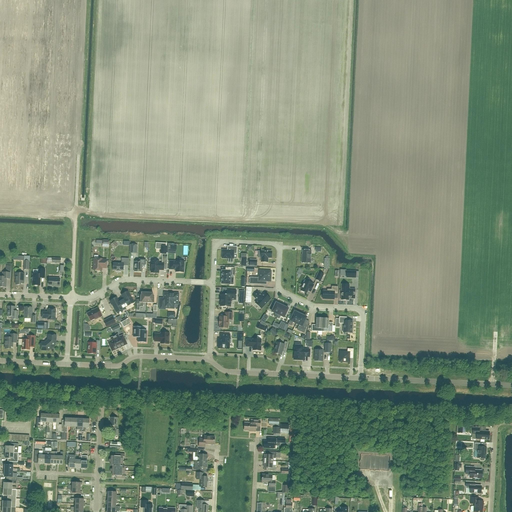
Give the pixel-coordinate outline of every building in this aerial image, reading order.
[(222,254),(222,258),(228,258),(228,263),(232,263),(233,262),(233,254),(236,254),(237,247),(227,246),(227,251),(223,251),(222,252),(222,254)] [(303,250),(302,255),(302,263),(310,263),(311,251),(303,250)] [(261,258),(261,262),(268,263),(268,258),(271,258),(272,252),(261,251),(258,251),(258,258),(261,258)] [(106,268),(107,260),(102,260),(102,259),(94,259),(93,270),(102,271),(102,268),(106,268)] [(145,265),(146,259),(139,259),(139,262),(135,262),(134,272),(141,272),(142,265),(145,265)] [(163,270),(164,264),(159,263),(159,262),(151,261),(151,273),(158,273),(158,270),(163,270)] [(183,272),(184,262),(176,261),(176,262),(170,262),(169,269),(176,269),(176,272),(183,272)] [(124,271),(124,264),(113,263),(113,271),(116,271),(121,272),(121,271),(124,271)] [(225,271),(222,271),(221,284),(230,284),(230,285),(234,285),(234,276),(235,268),(225,267),(225,271)] [(44,278),(45,270),(38,269),(38,274),(33,274),(32,286),(40,286),(40,278),(44,278)] [(271,271),(259,271),(259,278),(250,277),(249,284),(261,285),(261,281),(270,282),(271,271)] [(315,279),(321,282),(324,274),(319,272),(315,279)] [(10,279),(10,273),(3,273),(2,277),(0,276),(0,287),(6,287),(6,279),(10,279)] [(24,284),(24,274),(15,274),(15,278),(16,278),(16,285),(21,285),(21,284),(24,284)] [(59,287),(60,279),(49,278),(49,285),(55,286),(59,287)] [(313,284),(305,280),(305,282),(304,281),(302,284),(303,285),(300,291),(301,291),(301,292),(304,293),(306,293),(308,291),(310,292),(314,285),(312,284),(313,284)] [(354,298),(354,290),(347,290),(347,285),(342,285),(341,300),(345,300),(346,298),(354,298)] [(338,294),(338,287),(331,286),(331,289),(327,289),(327,290),(327,291),(323,291),(323,295),(322,295),(321,295),(321,297),(322,298),(323,298),(323,299),(328,299),(330,299),(334,300),(334,294),(338,294)] [(236,300),(236,291),(227,290),(226,295),(221,295),(220,307),(230,307),(230,300),(236,300)] [(265,293),(262,296),(258,291),(254,296),(258,300),(255,302),(261,308),(270,299),(269,298),(265,293)] [(121,301),(125,307),(133,303),(127,292),(122,295),(124,300),(121,301)] [(143,307),(143,303),(147,303),(147,293),(141,293),(141,295),(140,295),(140,296),(140,303),(140,305),(137,305),(136,310),(139,311),(140,307),(143,307)] [(177,304),(178,294),(165,294),(164,300),(160,299),(160,308),(164,309),(164,308),(171,308),(171,303),(177,304)] [(123,311),(126,309),(125,307),(121,301),(119,303),(116,298),(111,301),(111,302),(111,303),(111,305),(113,305),(118,314),(119,315),(120,314),(122,313),(123,312),(123,311)] [(276,318),(282,306),(281,305),(281,304),(277,302),(277,303),(276,303),(274,306),(273,308),(271,312),(275,314),(274,316),(276,318)] [(282,306),(276,318),(279,319),(280,316),(284,318),(286,314),(287,312),(288,309),(287,308),(288,307),(284,305),(284,306),(282,306)] [(18,319),(18,313),(18,312),(15,311),(15,307),(8,307),(8,317),(12,317),(12,319),(18,319)] [(35,323),(35,316),(31,315),(32,308),(25,307),(25,319),(31,319),(31,323),(35,323)] [(95,320),(102,316),(98,308),(87,313),(91,321),(95,319),(95,320)] [(55,320),(56,310),(48,309),(48,312),(42,312),(42,319),(48,319),(48,320),(55,320)] [(296,324),(300,314),(298,313),(298,312),(295,311),(295,312),(294,311),(288,324),(291,326),(293,322),(296,324)] [(232,320),(232,313),(225,313),(225,317),(220,317),(220,320),(219,320),(219,324),(220,324),(220,328),(227,328),(227,325),(228,325),(228,321),(227,321),(227,320),(232,320)] [(300,314),(296,324),(299,325),(297,330),(304,333),(307,326),(303,324),(306,317),(306,316),(303,315),(300,314)] [(107,327),(115,323),(112,317),(103,321),(107,327)] [(346,318),(339,317),(339,323),(343,324),(343,333),(352,333),(352,321),(346,321),(346,318)] [(120,322),(123,328),(131,323),(128,318),(120,322)] [(322,332),(322,319),(316,318),(316,325),(312,325),(312,331),(322,332)] [(322,319),(322,332),(332,332),(332,326),(328,326),(329,319),(322,319)] [(133,334),(133,337),(138,338),(137,342),(146,343),(147,331),(141,330),(141,327),(134,327),(133,334)] [(169,336),(169,334),(161,333),(161,335),(155,334),(155,340),(160,340),(161,341),(161,343),(168,344),(168,339),(169,339),(169,336)] [(17,343),(17,335),(10,334),(10,338),(5,338),(4,345),(5,345),(5,349),(11,349),(11,347),(13,347),(13,343),(17,343)] [(56,343),(56,335),(48,335),(48,340),(45,343),(41,342),(41,343),(40,344),(39,345),(40,346),(40,347),(41,347),(41,350),(47,351),(50,348),(51,350),(54,347),(53,346),(56,343)] [(119,338),(118,335),(111,338),(112,341),(108,343),(112,351),(113,350),(114,350),(116,349),(126,344),(123,336),(119,338)] [(219,339),(218,342),(218,347),(219,348),(229,348),(229,343),(230,343),(230,339),(229,339),(229,335),(221,335),(221,339),(219,339)] [(19,340),(19,345),(22,345),(22,350),(30,350),(30,347),(34,347),(34,344),(34,337),(28,336),(28,340),(23,340),(19,340)] [(246,340),(246,347),(251,347),(251,346),(253,346),(253,350),(260,351),(261,339),(253,339),(253,340),(246,340)] [(100,347),(100,341),(96,340),(96,343),(88,343),(88,354),(96,354),(96,346),(100,347)] [(286,348),(288,342),(285,342),(284,345),(276,343),(273,353),(281,355),(283,347),(286,348)] [(294,348),(294,360),(302,360),(302,357),(309,357),(310,350),(303,350),(303,348),(301,348),(301,344),(295,343),(294,348)] [(353,357),(353,349),(347,349),(347,352),(342,352),(340,352),(339,362),(349,362),(350,357),(353,357)] [(47,423),(47,414),(41,414),(41,418),(37,418),(36,426),(43,427),(43,423),(47,423)] [(56,432),(61,432),(62,425),(59,425),(59,415),(53,414),(53,423),(56,423),(56,432)] [(71,427),(71,418),(65,418),(65,425),(62,425),(61,432),(67,433),(68,427),(71,427)] [(114,418),(112,418),(111,418),(111,423),(110,423),(110,426),(112,426),(112,428),(115,429),(114,429),(114,435),(118,436),(118,430),(117,430),(117,418),(114,418)] [(260,427),(260,421),(251,420),(251,423),(245,423),(244,431),(251,431),(255,432),(256,427),(260,427)] [(281,424),(280,433),(288,433),(289,427),(289,425),(281,424)] [(472,434),(472,439),(476,439),(489,440),(489,432),(485,432),(479,431),(479,429),(478,428),(473,428),(472,434)] [(214,445),(215,437),(204,436),(204,439),(200,439),(199,447),(205,448),(205,444),(214,445)] [(275,442),(276,439),(270,439),(269,442),(264,442),(263,448),(270,448),(270,449),(275,449),(276,442),(275,442)] [(486,452),(486,448),(481,447),(481,444),(475,443),(474,451),(477,451),(477,458),(480,458),(480,460),(481,461),(483,461),(484,460),(484,458),(485,459),(485,452),(486,452)] [(5,452),(14,453),(18,453),(18,444),(10,444),(10,447),(5,446),(5,452)] [(44,464),(45,455),(45,451),(43,451),(42,455),(39,455),(39,451),(35,451),(34,460),(38,460),(38,464),(44,464)] [(8,462),(18,462),(18,453),(14,453),(5,452),(5,459),(8,459),(8,462)] [(264,461),(273,462),(273,458),(276,458),(276,452),(269,452),(269,455),(264,455),(264,461)] [(116,478),(125,479),(125,476),(124,476),(124,466),(122,466),(123,457),(124,457),(125,454),(115,454),(115,456),(111,456),(111,460),(109,459),(109,462),(111,462),(111,466),(113,466),(113,469),(110,469),(110,472),(112,472),(112,476),(116,476),(116,478)] [(69,465),(69,468),(75,468),(75,460),(75,456),(66,455),(66,465),(69,465)] [(207,461),(198,461),(194,460),(194,464),(194,470),(200,470),(200,467),(207,468),(207,461)] [(273,465),(273,462),(264,461),(264,468),(268,468),(268,471),(275,471),(276,465),(273,465)] [(8,465),(5,465),(4,471),(13,471),(17,471),(17,469),(13,469),(13,465),(17,466),(18,462),(8,462),(8,465)] [(481,478),(482,471),(473,470),(473,467),(466,467),(465,474),(470,474),(469,478),(481,478)] [(6,480),(9,480),(17,480),(17,477),(17,474),(13,473),(13,471),(4,471),(4,477),(7,477),(6,480)] [(207,487),(207,477),(203,477),(203,473),(196,473),(196,479),(201,480),(200,487),(207,487)] [(275,487),(275,481),(272,481),(272,475),(262,475),(262,482),(269,483),(269,487),(275,487)] [(16,484),(17,480),(9,480),(8,483),(4,483),(3,489),(12,489),(16,490),(16,487),(12,487),(12,484),(16,484)] [(481,493),(481,486),(475,486),(475,483),(466,482),(466,486),(466,489),(465,493),(470,494),(470,493),(481,493)] [(12,493),(12,489),(3,489),(3,495),(8,495),(8,498),(16,499),(16,493),(12,493)] [(2,507),(11,508),(15,508),(16,499),(8,498),(8,501),(3,501),(2,507)] [(483,505),(483,502),(478,501),(478,498),(471,498),(470,504),(474,504),(474,506),(471,506),(470,507),(470,511),(471,511),(474,511),(482,511),(482,505),(483,505)] [(151,511),(152,505),(148,505),(148,501),(141,501),(141,508),(145,508),(144,511),(151,511)] [(207,511),(208,505),(204,505),(204,501),(197,501),(197,508),(200,508),(199,511),(207,511)]
